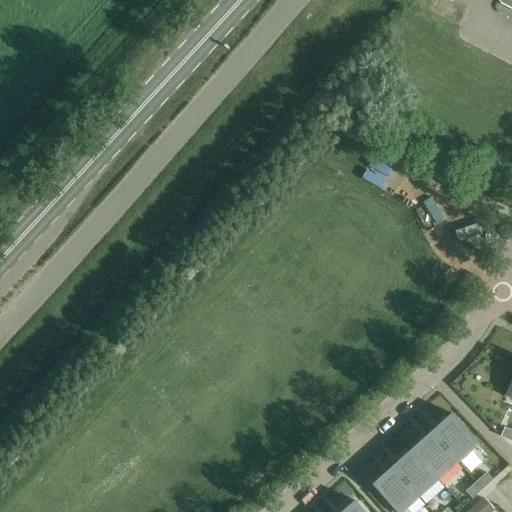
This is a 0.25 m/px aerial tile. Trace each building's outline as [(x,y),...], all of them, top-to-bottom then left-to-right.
[(511,0),(500,0),(499,3),(511,9),(511,0)] [(459,221),(463,231),(482,223),(478,213),(459,221)] [(466,247),(471,238),(456,230),(451,239),(466,247)] [(511,358),(494,396),(511,404),(511,358)] [(450,413),(430,432),(457,462),(478,444),(450,413)] [(496,420),(492,429),(504,435),(507,429),(509,426),(496,420)] [(430,432),(410,449),(438,480),(457,462),(430,432)] [(410,449),(391,466),(418,497),(438,480),(410,449)] [(391,466),(370,485),(394,511),(401,511),(418,497),(391,466)] [(486,473),(475,482),(482,490),(493,480),(486,473)] [(475,482),(465,492),(472,499),(482,490),(475,482)] [(467,511),(492,511),(495,510),(484,498),(467,511)] [(363,511),(353,501),(340,511),(363,511)]
